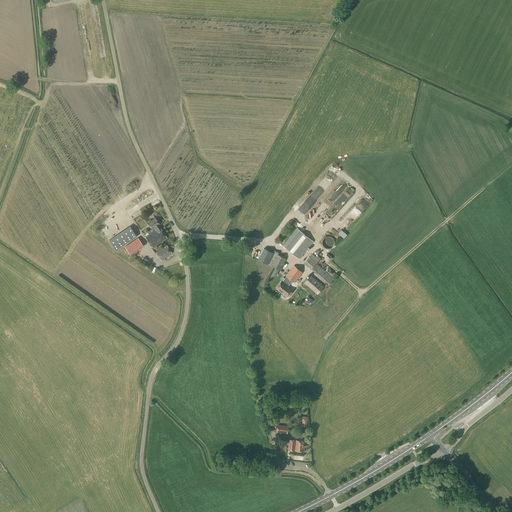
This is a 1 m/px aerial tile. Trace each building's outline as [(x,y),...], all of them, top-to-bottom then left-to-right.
[(349,214),(350,214),(341,222),(346,227),(358,215),(353,210),(349,214)] [(299,212),(294,215),(297,220),(302,217),(299,212)] [(146,219),(144,220),(141,216),(133,222),(136,226),(142,222),(144,225),(148,222),(146,219)] [(156,231),(160,228),(158,226),(160,224),(155,218),(148,223),(152,229),(154,228),(156,231)] [(120,227),(122,230),(129,225),(127,221),(120,227)] [(116,250),(137,236),(130,226),(109,240),(116,250)] [(156,231),(155,231),(145,238),(153,248),(167,238),(160,228),(156,231)] [(299,259),(313,242),(297,229),(283,246),(299,259)] [(125,247),(128,252),(130,256),(144,246),(138,238),(125,247)] [(335,245),(335,244),(334,243),(334,242),(333,241),(332,240),(331,240),(330,240),(329,240),(328,240),(327,240),(325,241),(324,242),(324,243),(323,244),(323,245),(324,247),(324,248),(325,249),(326,250),(327,251),(329,251),(330,251),(331,251),(332,250),(333,249),(334,248),(335,245)] [(165,246),(163,248),(156,253),(161,261),(172,253),(167,245),(165,246)] [(280,270),(286,259),(278,255),(274,253),(268,264),(272,266),(280,270)] [(312,254),(304,264),(329,285),(334,279),(317,264),(321,259),(317,255),(316,257),(312,254)] [(282,280),(276,288),(285,295),(288,297),(294,289),(291,287),(289,286),(293,282),(294,283),(295,283),(303,272),(294,266),(286,276),(283,281),(282,280)] [(324,287),(311,275),(308,278),(307,277),(303,282),(304,283),(318,295),(324,287)] [(310,305),(313,301),(308,296),(304,300),(310,305)] [(287,434),(288,426),(277,425),(276,433),(287,434)] [(304,452),(305,441),(289,439),(288,450),(304,452)]
